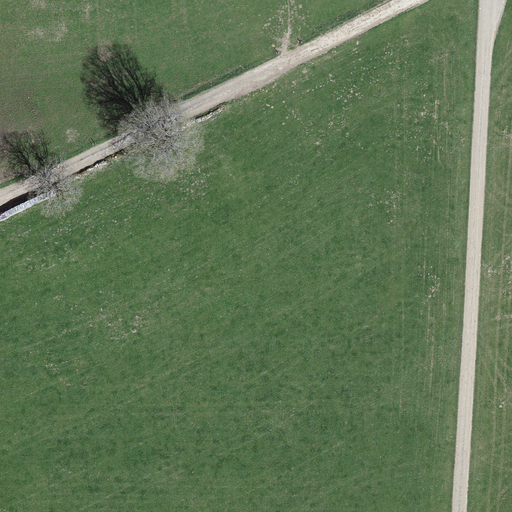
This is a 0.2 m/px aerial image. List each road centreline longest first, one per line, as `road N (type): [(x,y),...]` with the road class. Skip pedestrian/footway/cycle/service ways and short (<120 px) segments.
road 1 (unclassified): [(491,0),(464,511)]
road 2 (track): [(0,198),(411,0)]
